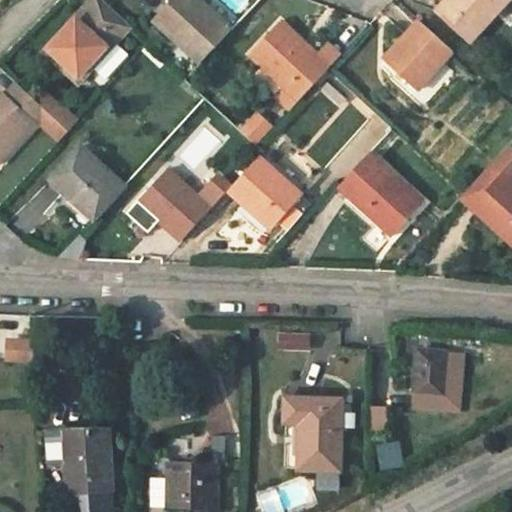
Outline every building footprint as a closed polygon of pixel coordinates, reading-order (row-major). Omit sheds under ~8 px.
[(131,29),(99,0),(95,0),(48,52),(80,83),(131,29)] [(202,62),(233,29),(200,0),(174,0),(156,19),(202,62)] [(472,40),(508,0),(448,0),(439,10),(472,40)] [(454,51),(421,21),(386,60),(419,90),(454,51)] [(301,100),(332,67),(319,56),(281,22),(251,55),(301,100)] [(329,45),(319,56),(332,67),(341,57),(329,45)] [(0,162),(37,122),(40,124),(51,113),(37,100),(18,83),(8,95),(4,91),(0,95),(0,162)] [(45,92),(37,100),(51,113),(57,119),(65,110),(45,92)] [(452,127),(474,143),(491,119),(468,103),(452,127)] [(65,110),(57,119),(69,130),(77,122),(65,110)] [(258,145),(276,126),(259,110),(241,130),(258,145)] [(58,142),(69,130),(57,119),(51,113),(40,124),(58,142)] [(94,218),(125,185),(81,144),(50,177),(94,218)] [(511,146),(466,195),(464,198),(511,243),(511,146)] [(372,152),(341,185),(394,236),(426,203),(372,152)] [(261,156),(232,187),(229,190),(274,230),(281,222),(289,229),(311,206),(302,198),(304,196),(261,156)] [(182,241),(229,190),(232,187),(220,176),(200,197),(169,168),(139,201),(182,241)] [(314,352),(315,334),(281,333),(280,351),(314,352)] [(35,361),(35,342),(11,343),(11,361),(35,361)] [(460,412),(466,356),(419,351),(414,407),(460,412)] [(341,471),(344,400),(289,398),(288,423),(303,424),(301,470),(319,470),(341,471)] [(374,408),(375,435),(393,434),(392,407),(374,408)] [(66,461),(68,495),(71,495),(71,511),(113,511),(113,492),(115,492),(112,427),(37,431),(40,463),(66,461)] [(226,463),(227,437),(213,437),(212,463),(220,463),(226,463)] [(378,446),(382,471),(407,466),(402,441),(378,446)] [(171,462),(169,510),(218,510),(220,463),(212,463),(171,462)] [(341,489),(341,471),(319,470),(318,488),(341,489)] [(263,511),(286,511),(310,507),(304,481),(259,491),(263,511)]
